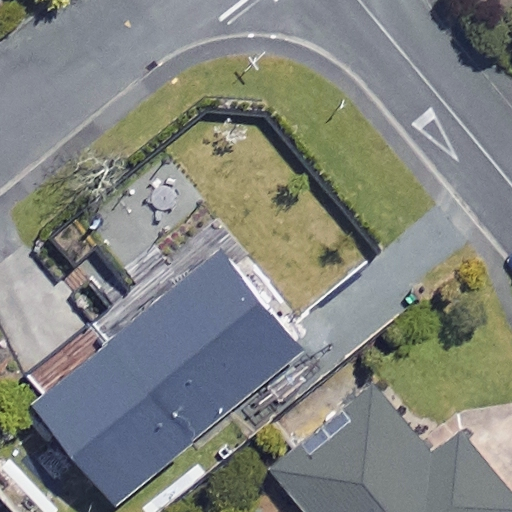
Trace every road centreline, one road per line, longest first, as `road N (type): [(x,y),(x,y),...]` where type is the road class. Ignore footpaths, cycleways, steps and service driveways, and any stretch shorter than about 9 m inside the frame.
road 1 (residential): [(511,184),(360,0)]
road 2 (residential): [(147,0),(0,110)]
